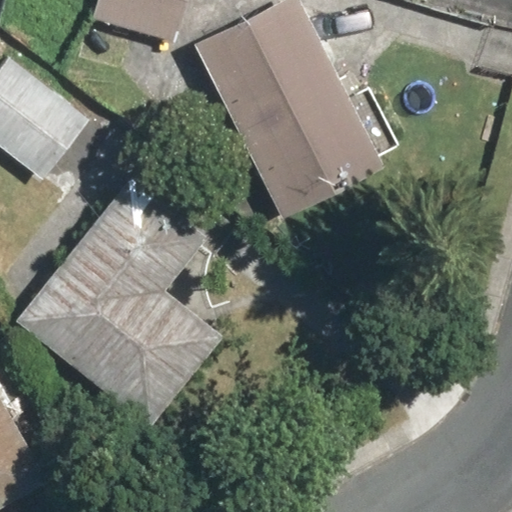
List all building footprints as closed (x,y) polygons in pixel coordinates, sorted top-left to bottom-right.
[(175,0),(88,0),(83,24),(166,42),(175,0)] [(288,0),(245,0),(178,34),(267,209),(369,158),(288,0)] [(0,44),(0,43),(0,156),(35,185),(90,117),(0,44)] [(124,163),(6,312),(137,416),(208,327),(153,283),(201,224),(124,163)] [(0,490),(32,472),(0,417),(0,490)]
